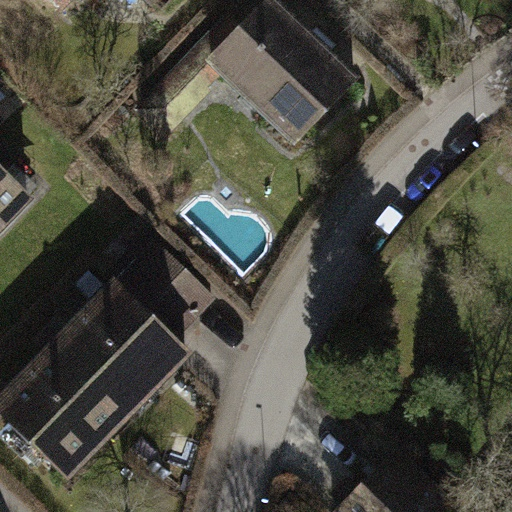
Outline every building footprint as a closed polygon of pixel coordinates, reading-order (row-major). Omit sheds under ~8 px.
[(177,0),(54,0),(65,10),(73,0),(136,0),(158,21),(177,0)] [(371,83),(285,0),(250,0),(145,109),(179,141),(233,86),(303,153),(371,83)] [(0,240),(39,199),(0,161),(0,240)] [(0,405),(0,409),(79,484),(199,357),(118,281),(0,405)] [(453,511),(391,443),(332,495),(347,511),(453,511)]
